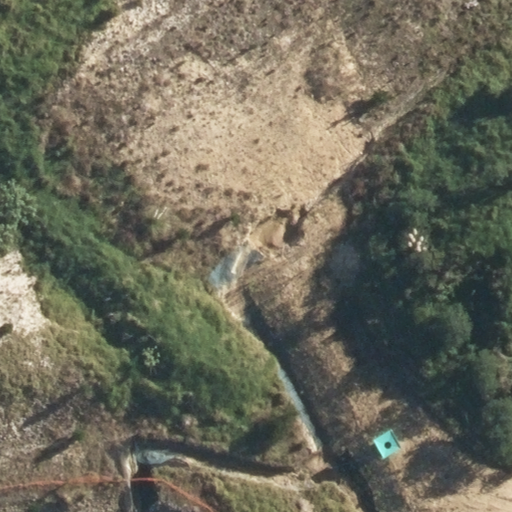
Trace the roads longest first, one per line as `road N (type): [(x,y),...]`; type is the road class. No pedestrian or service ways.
road 1 (unknown): [(302,0),(511,465)]
road 2 (secondary): [(352,0),(314,23),(0,144)]
